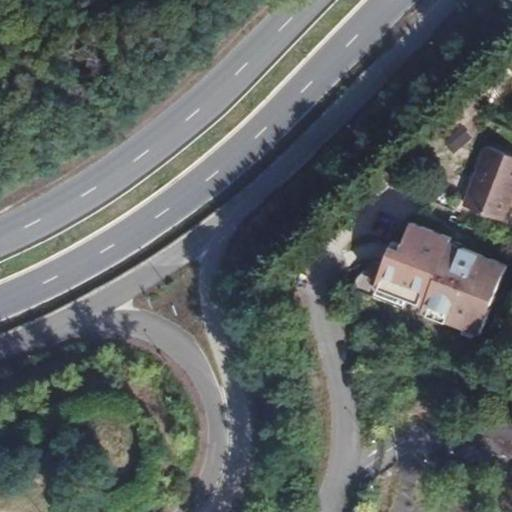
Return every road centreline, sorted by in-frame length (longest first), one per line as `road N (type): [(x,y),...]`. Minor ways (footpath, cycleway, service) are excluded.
road 1 (primary): [(0,301),(122,239),(198,187),(391,0)]
road 2 (primary): [(309,0),(204,107),(72,204),(0,235)]
road 3 (unclassified): [(217,232),(453,0)]
road 4 (unclassified): [(221,511),(246,432),(206,283),(217,232)]
road 5 (unclassified): [(91,313),(173,345),(212,406),(215,463),(190,511)]
road 6 (unclassified): [(91,313),(217,232)]
